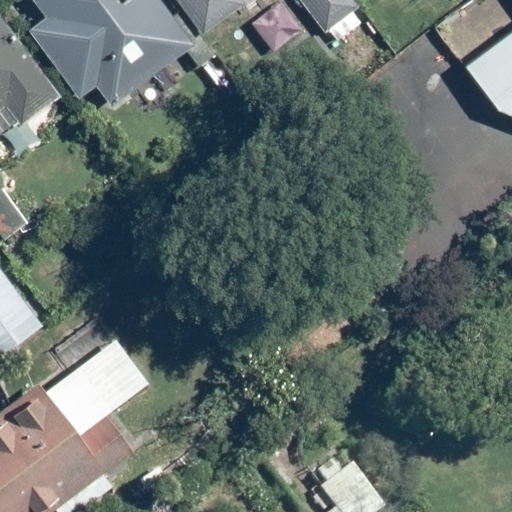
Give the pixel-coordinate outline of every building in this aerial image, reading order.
[(189,45),(156,0),(30,0),(43,18),(26,31),(76,99),(92,88),(105,106),(189,45)] [(173,0),(198,32),(240,1),(239,0),(173,0)] [(357,0),(292,0),(334,49),(372,17),(357,0)] [(0,106),(2,105),(17,125),(58,95),(0,17),(0,106)] [(511,31),(465,66),(495,107),(511,113),(511,31)] [(0,241),(32,214),(0,176),(0,241)] [(0,353),(39,325),(0,270),(0,353)] [(36,381),(0,408),(0,511),(42,511),(125,449),(98,413),(143,378),(111,337),(42,389),(36,381)] [(317,483),(332,507),(324,511),(361,511),(350,495),(367,483),(352,460),(317,483)]
